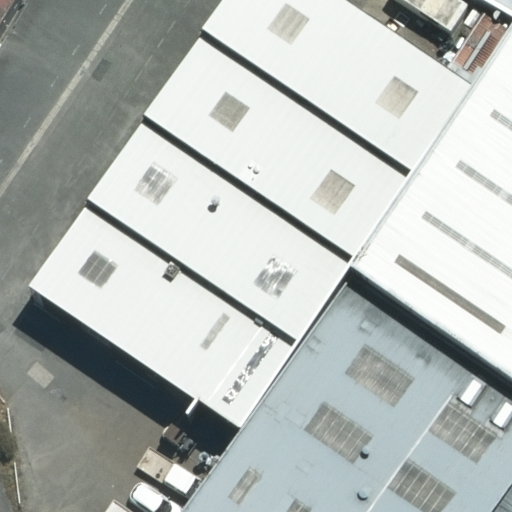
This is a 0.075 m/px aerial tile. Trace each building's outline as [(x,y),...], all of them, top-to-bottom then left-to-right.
[(0,0),(0,73),(43,0),(0,0)] [(265,0),(150,0),(0,230),(0,296),(183,416),(399,87),(265,0)] [(511,0),(467,0),(511,27),(511,0)] [(511,33),(466,2),(291,253),(511,406),(511,33)] [(511,429),(290,283),(137,511),(490,511),(511,479),(511,429)]
